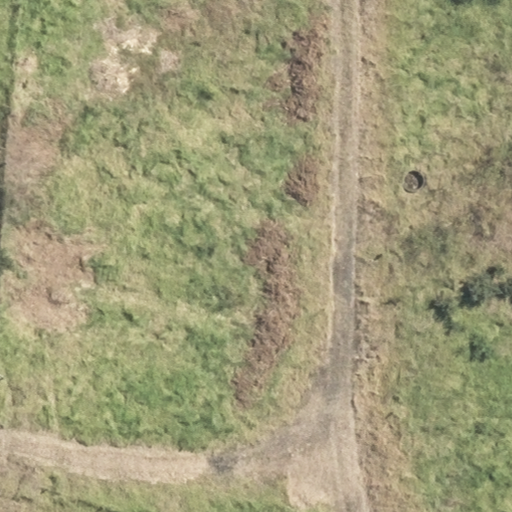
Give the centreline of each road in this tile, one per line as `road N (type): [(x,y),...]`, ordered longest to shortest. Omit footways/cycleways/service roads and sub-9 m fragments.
road 1 (track): [(370,511),(349,353),(343,0)]
road 2 (track): [(349,353),(284,419),(192,461),(0,426)]
